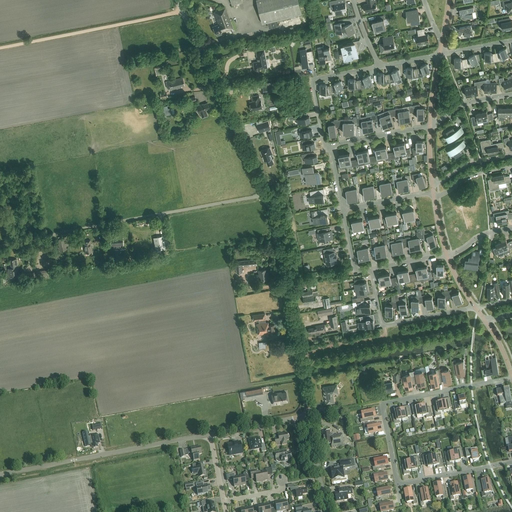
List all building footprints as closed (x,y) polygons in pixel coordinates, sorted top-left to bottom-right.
[(232,0),(234,4),(245,2),(245,0),(257,0),(263,23),(271,21),(272,27),(282,24),(281,18),(306,13),(303,0),(232,0)] [(347,10),(346,7),(346,6),(346,2),(338,3),(337,0),(335,0),(329,1),(330,1),(331,9),(335,8),(336,14),(343,13),(342,11),(347,10)] [(373,11),(377,10),(375,2),(374,2),(373,0),(367,0),(368,4),(364,4),(366,12),(370,12),(373,12),(373,11)] [(508,12),(511,11),(511,1),(510,2),(509,0),(503,0),(501,0),(503,8),(507,8),(508,12)] [(474,19),(472,12),(472,11),(474,11),(473,7),(459,9),(460,14),(462,13),(462,15),(461,16),(461,17),(461,18),(462,19),(463,20),(464,20),(465,20),(466,20),(467,19),(467,18),(467,17),(473,18),(473,19),(474,19)] [(221,33),(233,28),(230,22),(225,8),(213,12),(218,25),(212,27),(215,34),(216,34),(217,36),(222,34),(221,32),(221,33)] [(419,19),(420,19),(419,14),(418,14),(417,10),(406,12),(407,16),(406,16),(407,21),(410,20),(411,24),(420,22),(419,19)] [(372,20),(372,22),(374,30),(375,32),(379,30),(386,29),(385,25),(389,24),(387,18),(385,19),(384,15),(377,17),(378,21),(376,21),(375,21),(375,20),(374,20),(373,20),(372,20)] [(511,21),(507,22),(506,18),(498,20),(499,24),(501,23),(502,30),(503,30),(506,29),(506,31),(510,30),(510,28),(511,27),(511,21)] [(341,23),(334,24),(336,34),(342,33),(343,37),(349,35),(355,33),(352,23),(345,26),(342,27),(341,23)] [(471,25),(456,28),(459,29),(458,35),(461,36),(462,31),(465,32),(464,36),(469,37),(470,34),(472,34),(472,35),(473,34),(472,32),(473,32),(472,29),(472,30),(471,25)] [(425,43),(429,42),(428,39),(427,35),(425,35),(423,29),(417,30),(418,36),(417,37),(418,45),(422,44),(422,45),(425,44),(425,43)] [(390,46),(394,45),(392,36),(383,38),(383,39),(385,38),(386,43),(384,43),(384,44),(380,45),(382,52),(390,50),(390,46)] [(356,49),(358,48),(357,43),(343,46),(342,44),(339,45),(340,47),(342,47),(342,48),(343,47),(346,59),(358,57),(356,49)] [(325,62),(332,61),(329,47),(324,48),(323,45),(323,47),(317,48),(320,62),(324,62),(325,62)] [(307,66),(315,64),(312,51),(306,52),(306,48),(305,48),(306,50),(300,51),(303,66),(307,65),(307,66)] [(495,53),(497,62),(505,60),(504,58),(508,57),(507,53),(506,48),(505,49),(505,48),(499,50),(500,52),(495,53)] [(260,69),(267,67),(264,50),(256,52),(258,62),(253,63),(255,70),(256,70),(257,71),(259,71),(260,70),(260,69)] [(497,62),(495,53),(491,54),(491,52),(485,52),(485,53),(484,53),(485,57),(485,61),(489,61),(489,63),(490,63),(497,62)] [(465,59),(467,68),(474,66),(474,64),(478,62),(476,59),(477,59),(476,54),(475,55),(474,54),(469,56),(469,58),(465,59)] [(467,68),(465,59),(461,60),(461,58),(455,58),(455,59),(453,59),(454,63),(455,63),(455,67),(459,67),(459,69),(467,68)] [(417,69),(419,77),(426,76),(426,75),(425,74),(429,72),(428,69),(429,68),(428,64),(426,64),(420,66),(421,68),(417,69)] [(154,68),(156,76),(169,73),(168,70),(163,71),(162,67),(154,68)] [(419,77),(417,69),(413,69),(413,67),(407,68),(405,68),(406,73),(407,73),(407,76),(411,76),(411,78),(411,79),(419,77)] [(388,74),(390,83),(397,81),(398,83),(402,82),(401,77),(400,77),(399,74),(400,74),(399,70),(398,70),(397,69),(392,72),(392,73),(388,74)] [(390,83),(388,74),(384,75),(384,73),(378,73),(378,74),(376,74),(377,79),(378,78),(378,82),(382,82),(382,84),(390,83)] [(359,80),(361,88),(369,87),(368,87),(368,85),(372,83),(370,80),(371,80),(370,75),(369,76),(368,75),(363,77),(363,79),(359,80)] [(181,86),(184,85),(182,78),(166,82),(166,83),(167,89),(168,88),(169,91),(182,88),(181,86)] [(511,88),(508,79),(504,81),(503,78),(499,78),(500,85),(503,84),(505,90),(511,88)] [(361,88),(359,80),(355,81),(355,79),(349,79),(348,80),(348,84),(349,84),(349,88),(353,88),(353,90),(361,88)] [(490,92),(490,83),(486,83),(486,80),(479,81),(480,87),(484,87),(484,92),(490,92)] [(331,85),(332,94),(340,93),(340,92),(339,90),(343,89),(342,86),(342,85),(341,81),(340,81),(334,83),(335,85),(331,85)] [(477,88),(480,87),(479,81),(474,82),(475,86),(471,87),(472,95),(478,94),(477,88)] [(332,94),(331,85),(326,86),(326,84),(320,84),(320,85),(319,85),(320,90),(320,93),(325,93),(325,96),(332,94)] [(273,92),(272,85),(263,87),(264,93),(273,92)] [(253,102),(250,102),(251,110),(262,108),(261,100),(260,101),(259,95),(252,97),(253,102)] [(189,98),(189,99),(181,102),(182,105),(186,103),(190,102),(190,103),(196,101),(195,96),(189,98)] [(205,110),(209,108),(207,103),(203,104),(200,105),(196,106),(198,113),(200,113),(202,118),(207,116),(205,110)] [(419,108),(419,104),(412,106),(413,112),(417,111),(417,118),(424,118),(424,117),(425,112),(424,112),(424,108),(419,108)] [(173,109),(171,110),(170,108),(168,109),(167,106),(161,107),(163,116),(174,113),(173,109)] [(409,113),(413,112),(412,106),(403,107),(405,121),(411,120),(409,113)] [(400,122),(405,121),(403,107),(394,109),(395,116),(398,115),(400,122)] [(391,116),(395,116),(394,109),(388,110),(383,112),(388,125),(393,123),(391,116)] [(487,111),(481,113),(483,121),(483,124),(489,123),(488,120),(493,119),(492,113),(487,114),(487,111)] [(383,127),(388,125),(383,112),(378,114),(375,115),(376,121),(380,120),(383,127)] [(297,115),(288,117),(289,120),(297,119),(298,124),(310,122),(309,117),(307,117),(307,113),(297,115)] [(478,122),(483,121),(481,113),(476,114),(476,116),(471,117),(472,123),(473,125),(478,124),(478,122)] [(366,116),(361,118),(360,114),(356,114),(356,116),(357,118),(358,123),(361,122),(363,131),(369,130),(367,120),(366,116)] [(369,130),(374,129),(373,122),(376,121),(375,115),(366,116),(367,120),(369,130)] [(358,125),(358,123),(357,118),(356,116),(353,117),(354,119),(348,119),(348,120),(349,133),(354,133),(354,125),(358,125)] [(339,127),(338,120),(338,119),(334,120),(334,121),(331,121),(332,125),(328,125),(329,129),(327,129),(330,135),(337,134),(335,127),(339,127)] [(343,133),(349,133),(348,120),(348,119),(343,119),(338,120),(339,127),(343,126),(343,133)] [(268,120),(257,124),(260,132),(271,128),(268,120)] [(300,137),(313,135),(312,129),(310,130),(309,126),(299,128),(300,132),(299,132),(300,137)] [(449,142),(463,133),(460,128),(455,131),(453,128),(446,132),(448,135),(446,136),(449,142)] [(511,148),(511,139),(510,140),(508,137),(503,139),(506,145),(509,144),(511,149),(511,148)] [(303,150),(315,148),(314,142),(313,143),(312,139),(302,141),(302,145),(303,150)] [(504,148),(503,142),(491,144),(490,139),(480,141),(482,152),(488,151),(488,154),(499,152),(499,149),(504,148)] [(423,147),(424,147),(423,141),(423,140),(416,141),(416,148),(412,148),(413,155),(419,154),(419,153),(419,151),(423,151),(423,147)] [(460,150),(465,146),(462,141),(448,150),(451,155),(453,154),(455,157),(462,153),(460,150)] [(400,144),(402,155),(402,157),(411,155),(409,149),(406,150),(404,143),(400,144)] [(391,153),(392,159),(399,158),(398,155),(402,155),(400,144),(393,145),(395,152),(391,153)] [(386,160),(392,159),(391,153),(387,153),(386,146),(381,147),(383,157),(385,157),(386,160)] [(274,163),(272,158),(274,158),(270,147),(261,150),(265,161),(266,161),(268,165),(274,163)] [(374,164),(378,163),(378,161),(383,160),(383,157),(381,147),(375,148),(376,155),(373,156),(374,163),(374,164)] [(369,157),(368,150),(362,151),(364,161),(365,164),(374,163),(373,156),(369,157)] [(365,164),(364,161),(362,151),(357,152),(358,159),(354,160),(356,166),(365,164)] [(304,158),(305,163),(318,161),(317,155),(315,156),(314,152),(313,152),(301,155),(302,158),(304,158)] [(351,160),(349,154),(344,155),(346,165),(347,168),(356,166),(354,160),(351,160)] [(347,168),(346,165),(344,155),(338,156),(341,169),(347,168)] [(307,183),(322,181),(320,174),(319,174),(318,172),(313,173),(312,167),(303,169),(304,176),(306,175),(307,183)] [(420,187),(426,184),(425,178),(424,178),(422,175),(418,176),(417,174),(412,175),(413,181),(417,180),(420,187)] [(499,184),(510,182),(509,175),(504,176),(503,174),(492,176),(493,179),(488,180),(490,191),(500,189),(499,184)] [(406,179),(402,180),(404,190),(409,189),(409,185),(412,184),(410,175),(405,176),(406,179)] [(402,180),(401,177),(396,178),(396,179),(394,180),(395,187),(397,186),(398,191),(404,190),(402,180)] [(310,203),(325,200),(324,196),(325,196),(323,189),(309,191),(311,197),(309,197),(310,203)] [(314,224),(329,221),(328,217),(329,217),(327,208),(313,211),(315,217),(313,218),(314,224)] [(501,211),(503,223),(508,222),(508,218),(510,218),(510,219),(511,218),(511,212),(509,213),(509,210),(501,211)] [(497,224),(503,223),(501,211),(493,213),(494,216),(491,216),(492,222),(495,222),(495,221),(497,221),(497,224)] [(329,239),(333,239),(331,231),(330,231),(329,227),(317,230),(318,233),(317,233),(319,241),(322,241),(323,243),(330,242),(329,239)] [(421,248),(419,238),(422,237),(421,231),(416,232),(417,238),(413,239),(415,249),(421,248)] [(428,233),(425,233),(422,234),(424,240),(428,239),(430,246),(437,244),(436,243),(435,237),(434,237),(433,234),(429,236),(428,233)] [(165,248),(163,236),(154,238),(156,250),(165,248)] [(117,237),(110,237),(111,246),(123,245),(122,237),(117,238),(117,237)] [(410,250),(415,249),(413,239),(410,239),(410,237),(404,238),(405,240),(406,245),(409,244),(410,250)] [(64,238),(57,239),(60,251),(66,250),(64,238)] [(406,245),(405,240),(404,238),(396,240),(396,242),(398,252),(404,251),(403,245),(406,245)] [(85,253),(92,252),(90,240),(83,241),(85,253)] [(398,252),(396,242),(394,243),(394,240),(387,241),(389,248),(392,247),(393,253),(398,252)] [(500,242),(504,250),(511,247),(511,241),(508,242),(509,242),(507,243),(506,240),(500,242)] [(494,254),(504,250),(500,242),(495,244),(496,247),(495,248),(494,247),(491,248),(494,254)] [(326,265),(337,263),(335,251),(334,251),(333,247),(326,249),(326,253),(324,253),(326,265)] [(481,263),(482,255),(479,254),(479,252),(473,251),(472,257),(469,257),(469,260),(466,260),(465,268),(478,270),(479,263),(481,263)] [(10,259),(10,263),(11,268),(8,269),(9,278),(19,277),(16,258),(10,259)] [(257,265),(256,259),(236,261),(237,273),(242,273),(241,267),(257,265)] [(444,271),(446,270),(444,265),(443,265),(443,264),(436,264),(437,271),(433,272),(434,279),(439,278),(439,277),(439,275),(444,275),(444,271)] [(421,267),(423,278),(426,277),(427,280),(432,279),(431,272),(428,272),(427,266),(421,267)] [(424,282),(423,278),(421,267),(416,269),(416,273),(413,274),(414,281),(420,280),(421,282),(422,283),(424,282)] [(269,278),(268,274),(268,271),(266,272),(266,269),(258,270),(259,276),(257,276),(257,281),(260,281),(260,280),(269,278)] [(414,281),(413,274),(409,274),(408,270),(402,271),(404,281),(407,281),(408,282),(414,281)] [(402,271),(397,272),(398,277),(398,278),(394,279),(395,285),(396,285),(398,284),(399,284),(399,282),(404,281),(402,271)] [(384,275),(386,285),(391,284),(392,285),(395,285),(394,279),(394,277),(390,278),(389,274),(384,275)] [(355,289),(367,287),(366,281),(363,282),(363,279),(354,280),(355,284),(354,284),(355,289)] [(511,294),(511,293),(511,279),(509,280),(510,284),(503,284),(503,295),(509,295),(509,291),(511,291),(511,294)] [(496,297),(500,296),(497,283),(494,283),(494,287),(488,287),(488,298),(494,298),(494,294),(496,294),(496,297)] [(367,287),(355,289),(356,294),(357,294),(357,298),(366,296),(365,292),(368,292),(367,287)] [(302,292),(303,298),(315,296),(319,295),(318,291),(317,291),(316,289),(312,290),(308,290),(308,291),(302,292)] [(448,291),(449,298),(453,297),(455,304),(457,303),(457,304),(462,302),(462,301),(459,292),(452,294),(451,290),(448,291)] [(445,299),(449,298),(448,291),(442,292),(442,296),(438,296),(438,306),(440,306),(440,307),(445,307),(445,306),(445,299)] [(427,295),(421,296),(423,302),(426,302),(427,308),(428,308),(428,309),(434,308),(434,307),(432,297),(428,298),(427,295)] [(315,296),(303,298),(304,304),(316,302),(315,296)] [(423,302),(421,296),(411,298),(412,310),(413,310),(413,311),(419,311),(419,310),(419,303),(423,302)] [(330,303),(329,297),(323,298),(324,307),(342,304),(342,301),(330,303)] [(395,301),(396,307),(399,307),(401,313),(402,313),(402,314),(408,313),(408,312),(405,298),(401,299),(401,300),(395,301)] [(370,299),(361,301),(361,302),(356,303),(357,307),(356,307),(357,313),(365,312),(365,313),(371,312),(370,307),(371,307),(370,303),(370,299)] [(393,308),(396,307),(395,301),(389,302),(390,305),(385,305),(385,315),(387,315),(387,316),(393,316),(393,315),(393,308)] [(373,314),(359,317),(360,317),(361,322),(359,322),(360,328),(368,327),(369,328),(374,327),(373,322),(374,322),(373,318),(374,318),(373,314)] [(331,327),(334,326),(338,325),(336,316),(329,317),(331,327)] [(275,325),(269,325),(269,324),(266,324),(266,322),(257,324),(258,335),(266,334),(266,337),(270,336),(270,333),(276,333),(275,325)] [(324,324),(315,326),(315,328),(309,329),(310,333),(311,332),(312,334),(316,333),(316,335),(320,334),(320,332),(321,331),(321,332),(326,331),(324,324)] [(483,369),(484,374),(486,374),(498,372),(496,364),(497,364),(495,352),(495,353),(496,358),(484,360),(486,369),(483,369)] [(463,368),(464,368),(464,361),(462,362),(462,361),(456,362),(455,360),(452,361),(454,374),(457,373),(458,376),(464,375),(463,368)] [(439,369),(441,381),(444,381),(445,384),(451,383),(449,369),(442,371),(442,368),(439,369)] [(438,382),(441,381),(439,369),(435,370),(436,372),(430,373),(432,387),(439,385),(438,382)] [(412,371),(415,383),(418,383),(418,386),(425,385),(422,371),(416,373),(416,370),(412,371)] [(412,384),(415,383),(412,371),(409,372),(409,374),(403,375),(404,377),(401,378),(402,382),(405,382),(406,389),(412,388),(412,384)] [(381,392),(384,391),(384,393),(393,391),(392,382),(380,384),(381,392)] [(332,393),(337,393),(336,385),(324,387),(326,403),(334,402),(332,393)] [(511,405),(511,404),(510,396),(509,397),(508,389),(496,391),(497,396),(498,396),(500,405),(511,403),(511,405)] [(282,403),(287,402),(286,392),(281,393),(281,392),(276,393),(276,394),(271,394),(273,405),(280,404),(280,402),(282,402),(282,403)] [(461,407),(466,406),(465,402),(466,398),(465,397),(464,396),(463,397),(459,396),(459,397),(458,398),(459,401),(454,402),(455,410),(461,409),(461,407)] [(442,402),(443,412),(449,411),(449,409),(452,408),(450,398),(444,399),(444,402),(442,402)] [(441,413),(443,412),(442,402),(436,404),(436,406),(433,407),(435,417),(441,416),(441,413)] [(423,416),(421,407),(418,407),(418,404),(412,406),(414,415),(417,415),(417,418),(423,416)] [(421,407),(423,416),(426,416),(426,418),(432,417),(430,407),(427,408),(427,405),(421,407)] [(400,411),(402,420),(408,419),(408,417),(411,416),(409,406),(403,407),(403,410),(400,411)] [(372,418),(376,417),(375,411),(361,413),(362,420),(360,420),(361,423),(373,421),(372,418)] [(399,421),(402,420),(400,411),(395,412),(395,414),(392,415),(394,425),(400,424),(399,421)] [(376,423),(369,425),(364,425),(365,428),(367,428),(368,434),(382,432),(381,425),(377,426),(376,423)] [(325,444),(331,443),(332,448),(344,446),(342,434),(333,435),(333,434),(330,434),(329,430),(327,431),(327,432),(323,433),(325,444)] [(287,444),(286,441),(288,440),(287,434),(281,435),(281,434),(277,435),(278,439),(274,439),(275,445),(280,444),(279,442),(281,442),(282,445),(287,444)] [(98,435),(90,436),(92,448),(93,447),(93,449),(97,448),(97,446),(98,446),(98,444),(100,444),(98,435)] [(265,451),(265,448),(264,445),(260,445),(259,438),(249,440),(251,450),(261,448),(261,452),(265,451)] [(244,446),(241,447),(240,442),(227,445),(228,451),(230,450),(231,456),(242,453),(241,450),(244,450),(244,446)] [(190,449),(184,450),(180,451),(181,458),(185,457),(185,456),(187,455),(188,452),(191,452),(192,456),(193,456),(194,461),(200,460),(199,455),(201,454),(200,447),(190,449)] [(453,453),(455,462),(461,461),(461,459),(464,458),(462,448),(456,449),(456,452),(453,453)] [(478,458),(479,458),(478,454),(477,450),(471,451),(471,449),(465,450),(466,458),(472,457),(473,461),(474,460),(474,462),(478,460),(479,459),(478,458)] [(285,451),(274,453),(275,459),(276,459),(276,461),(279,462),(281,462),(292,460),(290,453),(286,454),(285,451)] [(452,463),(455,462),(453,453),(448,454),(448,456),(445,457),(447,467),(453,466),(452,463)] [(434,467),(432,457),(429,457),(428,455),(422,456),(424,466),(427,465),(428,468),(434,467)] [(432,457),(434,467),(437,466),(437,469),(443,468),(441,458),(438,458),(438,456),(432,457)] [(410,461),(412,471),(418,470),(417,467),(420,467),(418,457),(413,458),(413,461),(410,461)] [(385,465),(389,465),(387,458),(374,461),(375,467),(373,468),(373,471),(385,468),(385,465)] [(343,469),(355,467),(354,459),(340,461),(340,467),(331,468),(333,479),(336,479),(337,479),(340,479),(340,478),(344,478),(343,469)] [(409,471),(412,471),(410,461),(404,462),(405,465),(402,465),(404,475),(410,474),(409,471)] [(200,466),(199,463),(192,465),(193,468),(195,474),(195,475),(198,474),(198,478),(203,477),(204,479),(208,478),(205,468),(204,469),(204,466),(200,466)] [(265,471),(260,472),(262,482),(267,480),(267,476),(272,475),(271,468),(265,469),(265,471)] [(262,482),(260,472),(255,473),(255,470),(249,471),(251,480),(255,479),(256,483),(262,482)] [(238,477),(240,486),(245,485),(245,482),(249,481),(247,472),(244,473),(243,474),(243,475),(238,477)] [(375,483),(389,481),(387,474),(384,475),(383,472),(371,474),(372,478),(374,477),(375,483)] [(240,486),(238,477),(234,477),(234,473),(228,475),(229,481),(232,480),(234,487),(240,486)] [(473,493),(476,492),(474,479),(471,480),(470,477),(464,478),(466,492),(472,491),(473,493)] [(485,497),(484,494),(491,493),(491,492),(493,492),(491,486),(490,486),(488,479),(482,480),(483,484),(480,485),(482,497),(485,497)] [(207,491),(210,490),(209,485),(203,486),(203,483),(195,485),(196,487),(198,488),(196,488),(197,495),(207,493),(207,491)] [(443,499),(446,498),(444,486),(441,487),(440,483),(434,484),(437,498),(443,497),(443,499)] [(453,498),(460,497),(457,483),(451,484),(451,488),(448,488),(451,500),(454,500),(453,498)] [(302,495),(307,494),(305,488),(300,489),(301,491),(295,492),(296,498),(302,497),(302,495)] [(348,495),(352,495),(351,488),(339,490),(339,493),(335,494),(337,502),(348,500),(348,495)] [(388,496),(391,495),(390,488),(376,491),(378,497),(375,498),(376,501),(388,499),(388,496)] [(414,505),(417,504),(414,492),(412,493),(411,489),(404,490),(407,504),(413,503),(414,505)] [(424,504),(430,502),(427,489),(421,490),(421,494),(418,494),(421,506),(424,506),(424,504)] [(201,501),(202,502),(199,503),(200,507),(202,506),(203,511),(215,511),(213,503),(209,503),(209,500),(201,501)] [(280,502),(282,511),(288,510),(288,511),(291,511),(290,505),(287,506),(286,500),(280,502)] [(380,511),(386,511),(394,510),(393,504),(389,504),(389,501),(377,504),(377,507),(379,507),(380,511)] [(272,508),(273,511),(282,511),(280,502),(274,503),(275,508),(272,508)]
